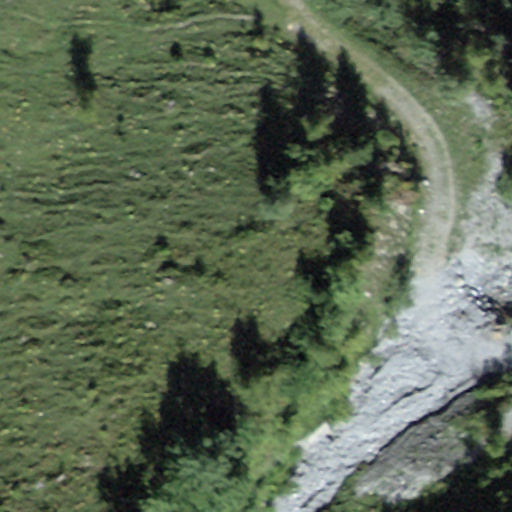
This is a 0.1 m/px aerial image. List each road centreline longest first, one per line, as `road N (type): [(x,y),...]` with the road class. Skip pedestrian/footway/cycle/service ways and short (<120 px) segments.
road 1 (track): [(278,0),(304,37),(406,114),(432,166),(418,266)]
road 2 (track): [(418,266),(467,319),(511,340)]
